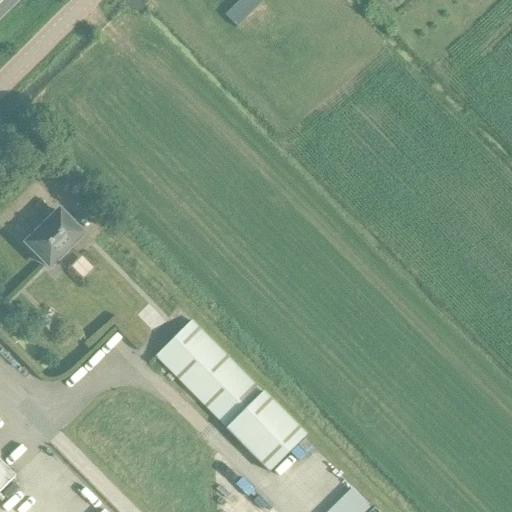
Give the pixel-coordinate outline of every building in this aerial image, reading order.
[(240,0),(224,16),(228,19),(235,26),(260,1),(259,0),(240,0)] [(48,267),(81,235),(58,212),(26,244),(48,267)] [(190,322),(155,358),(269,473),(305,437),(190,322)] [(0,492),(14,478),(0,463),(0,492)] [(353,489),(330,511),(364,511),(370,506),(353,489)]
